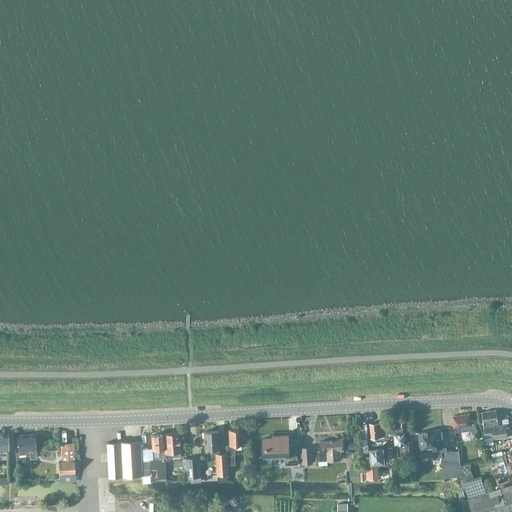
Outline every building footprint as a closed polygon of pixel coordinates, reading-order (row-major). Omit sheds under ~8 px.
[(506,426),(500,426),(498,426),(496,411),(482,412),(484,428),(485,437),(493,436),(493,440),(508,438),(506,426)] [(478,429),(476,429),(475,420),(470,421),(470,414),(453,416),(455,432),(470,430),(471,441),(479,440),(478,429)] [(387,432),(388,439),(388,443),(389,443),(390,455),(399,454),(399,458),(413,457),(411,442),(405,442),(405,432),(406,432),(405,421),(398,421),(386,422),(387,432)] [(388,439),(387,432),(385,432),(385,422),(370,423),(371,438),(384,437),(384,439),(388,439)] [(229,445),(226,445),(226,453),(227,465),(234,465),(234,455),(234,445),(241,445),(241,440),(245,440),(245,434),(240,434),(240,430),(228,430),(229,445)] [(217,431),(203,432),(204,449),(210,449),(211,454),(215,453),(216,475),(227,475),(227,465),(226,453),(218,453),(217,431)] [(439,431),(420,432),(421,450),(433,449),(434,456),(441,456),(444,478),(455,476),(453,462),(452,452),(447,452),(447,451),(446,451),(446,448),(441,448),(439,431)] [(0,451),(9,451),(8,434),(0,433),(0,451)] [(179,433),(163,434),(165,456),(165,458),(170,457),(169,453),(181,451),(181,449),(183,449),(184,447),(184,445),(184,439),(183,437),(181,436),(180,435),(179,433)] [(34,434),(16,436),(17,452),(24,451),(25,455),(30,454),(30,458),(36,458),(34,434)] [(152,449),(140,449),(141,461),(148,460),(149,460),(149,470),(156,469),(156,479),(165,479),(164,458),(165,458),(165,456),(163,434),(151,436),(152,449)] [(285,465),(298,464),(297,444),(290,444),(289,435),(273,436),(273,437),(263,438),(263,456),(285,455),(285,465)] [(319,441),(320,451),(318,452),(318,461),(327,460),(327,461),(341,460),(340,450),(344,450),(343,439),(331,439),(331,441),(319,441)] [(371,455),(365,456),(367,478),(381,477),(381,470),(389,470),(387,447),(388,447),(388,443),(388,440),(377,441),(378,447),(371,447),(371,455)] [(141,461),(140,449),(140,441),(107,443),(108,477),(150,474),(149,460),(141,461)] [(302,449),(303,465),(312,464),(311,448),(302,449)] [(459,451),(452,452),(453,462),(455,476),(462,476),(459,451)] [(511,455),(510,452),(495,457),(497,463),(504,460),(506,466),(507,466),(509,474),(511,473),(511,455)] [(183,459),(184,469),(184,475),(185,481),(200,481),(199,458),(183,459)] [(59,482),(76,481),(74,461),(58,462),(59,482)] [(464,481),(469,498),(486,493),(481,476),(464,481)] [(502,477),(492,481),(494,486),(504,481),(502,477)] [(511,511),(511,484),(486,493),(469,498),(468,499),(471,511),(511,511)] [(147,511),(156,509),(154,502),(145,505),(147,511)]
